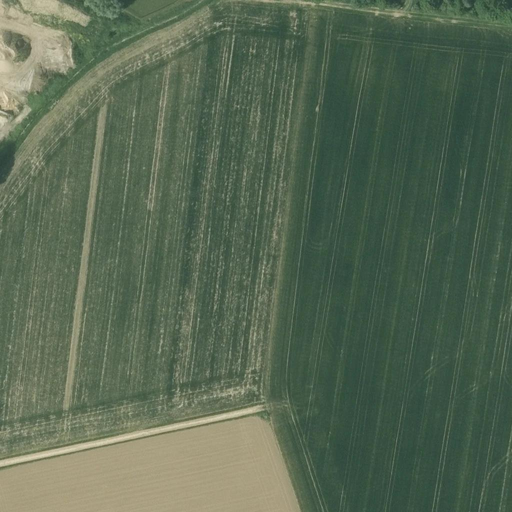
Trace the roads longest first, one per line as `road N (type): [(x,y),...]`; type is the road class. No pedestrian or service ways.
road 1 (track): [(273,0),(511,26)]
road 2 (track): [(121,435),(0,463)]
